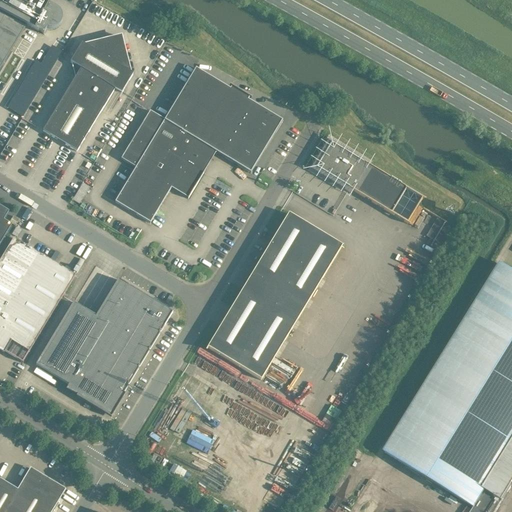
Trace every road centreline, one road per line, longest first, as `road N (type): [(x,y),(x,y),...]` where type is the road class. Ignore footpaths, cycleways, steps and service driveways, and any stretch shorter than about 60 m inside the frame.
road 1 (unknown): [(276,183),(371,244),(378,259),(314,405)]
road 2 (primary): [(279,0),(511,130)]
road 3 (unclassified): [(203,302),(0,179)]
road 4 (primary): [(511,103),(330,0)]
road 5 (unclassified): [(203,302),(312,125)]
road 6 (unclassified): [(107,465),(203,302)]
road 7 (tertiary): [(0,400),(107,465)]
